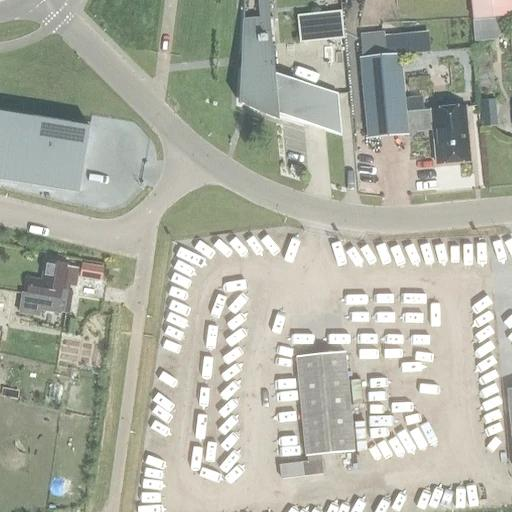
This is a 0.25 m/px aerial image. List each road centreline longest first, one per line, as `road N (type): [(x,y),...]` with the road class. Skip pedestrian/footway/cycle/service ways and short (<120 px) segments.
road 1 (unknown): [(303,280),(451,288),(461,481),(193,502),(176,498),(169,481),(200,292),(222,276),(266,278)]
road 2 (tertiary): [(197,156),(269,196),(365,221),(511,209)]
road 3 (unclassified): [(108,511),(148,242),(128,237)]
road 4 (unknown): [(266,278),(240,498)]
road 5 (tertiary): [(197,156),(89,48)]
road 6 (unclassified): [(128,237),(0,208)]
